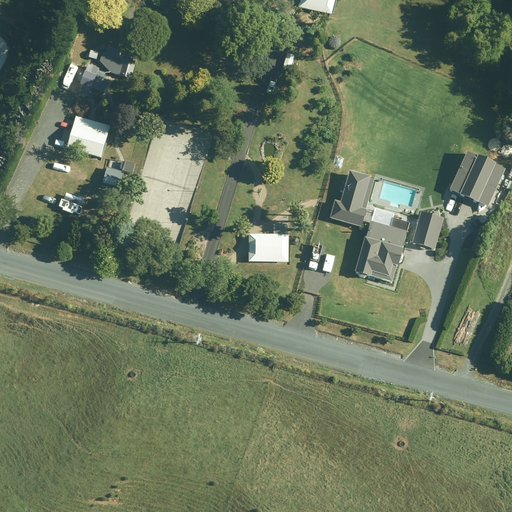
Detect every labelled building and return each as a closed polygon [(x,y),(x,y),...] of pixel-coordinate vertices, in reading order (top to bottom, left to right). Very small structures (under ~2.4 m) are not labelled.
[(337,0),(340,1),(340,0),(301,0),(299,10),(332,18),(335,0),(337,0)] [(138,58),(106,47),(101,64),(111,75),(130,81),(138,58)] [(107,80),(81,72),(78,83),(82,84),(79,96),(89,99),(91,90),(102,94),(107,80)] [(110,128),(76,119),(68,151),(101,160),(110,128)] [(511,147),(493,136),(486,147),(509,161),(511,157),(511,147)] [(504,171),(467,154),(449,192),(486,209),(504,171)] [(123,174),(107,171),(103,186),(120,190),(123,174)] [(368,180),(350,175),(342,206),(335,204),(331,221),(359,229),(364,213),(359,211),(368,180)] [(375,209),(372,219),(384,223),(387,213),(375,209)] [(441,222),(422,217),(414,245),(433,251),(441,222)] [(365,236),(355,274),(393,284),(408,225),(393,221),(390,230),(371,225),(368,236),(365,236)] [(287,265),(288,237),(250,236),(249,263),(287,265)]
